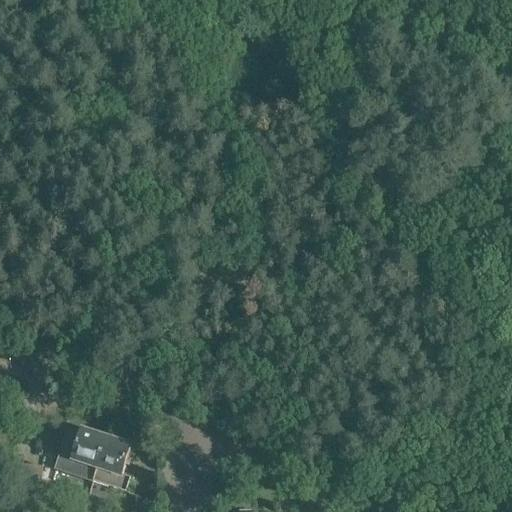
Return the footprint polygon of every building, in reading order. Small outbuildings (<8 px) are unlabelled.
[(87,467),(83,478),(94,482),(107,440),(71,428),(61,458),(87,467)] [(107,440),(94,482),(94,483),(127,494),(131,481),(123,478),(127,466),(131,468),(133,463),(128,461),(132,448),(122,445),(123,443),(109,438),(108,440),(107,440)] [(27,491),(29,467),(16,466),(13,489),(27,491)] [(29,467),(27,491),(24,511),(41,511),(43,501),(40,500),(43,469),(29,467)] [(147,511),(148,497),(136,497),(135,511),(147,511)]
